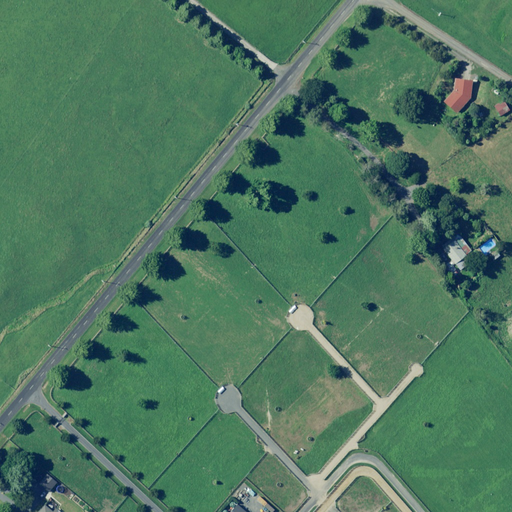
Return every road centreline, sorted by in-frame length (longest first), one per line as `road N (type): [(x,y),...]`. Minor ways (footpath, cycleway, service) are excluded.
road 1 (unclassified): [(0,425),(354,0)]
road 2 (track): [(511,222),(399,186),(358,141),(284,85)]
road 3 (track): [(395,397),(292,511)]
road 4 (track): [(511,83),(382,0)]
